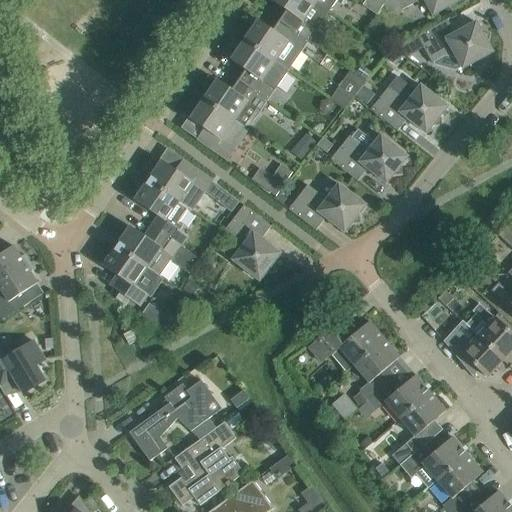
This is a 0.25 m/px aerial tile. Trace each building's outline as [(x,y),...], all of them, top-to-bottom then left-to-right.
[(279,21),(308,41),(309,41),(320,48),(328,37),(316,29),(328,11),(316,3),(311,0),(271,0),(271,1),(286,11),(279,21)] [(311,0),(316,3),(328,11),(335,0),(311,0)] [(377,15),(386,0),(366,0),(363,5),(377,15)] [(424,0),(433,15),(460,0),(396,0),(402,10),(420,0),(424,0)] [(447,20),(417,36),(432,63),(434,63),(435,64),(456,70),(462,67),(462,69),(493,52),(487,43),(489,34),(481,32),(476,22),(458,32),(455,34),(447,20)] [(275,62),(288,71),(308,41),(279,21),(272,31),(258,21),(247,36),(247,37),(245,41),(275,62)] [(412,39),(396,48),(407,57),(418,51),(412,39)] [(238,80),(268,101),(288,71),(275,62),(245,41),(242,45),(242,44),(231,60),(245,70),(238,80)] [(397,76),(390,86),(371,110),(397,131),(407,119),(426,134),(433,125),(442,124),(441,116),(448,107),(421,85),(416,91),(397,76)] [(203,101),(234,122),(237,117),(238,118),(248,103),(260,111),(268,101),(238,80),(232,90),(217,80),(206,96),(207,96),(203,101)] [(363,86),(355,95),(366,104),(373,95),(363,86)] [(336,91),(331,99),(344,109),(350,102),(336,91)] [(227,160),(235,149),(247,131),(234,122),(203,101),(201,104),(190,119),(205,130),(198,140),(227,160)] [(306,134),(300,142),(311,151),(317,143),(306,134)] [(350,136),(331,160),(342,169),(357,181),(367,169),(386,184),(393,175),(401,174),(401,166),(408,157),(392,145),(381,136),(374,144),(369,151),(362,145),(350,136)] [(323,138),(317,146),(326,153),(332,146),(323,138)] [(148,181),(178,202),(188,209),(191,211),(192,210),(204,191),(205,192),(212,181),(183,161),(176,171),(161,161),(150,176),(151,177),(148,181)] [(261,167),(253,178),(277,196),(294,173),(282,164),(273,176),(261,167)] [(188,236),(180,230),(183,226),(179,223),(188,209),(178,202),(148,181),(146,185),(145,184),(134,200),(158,217),(151,227),(180,247),(188,236)] [(326,218),(345,233),(352,224),(360,223),(359,214),(366,205),(338,184),(327,200),(308,185),(289,210),(316,231),(326,218)] [(232,260),(260,281),(266,272),(275,271),(274,262),(281,254),(262,239),(271,226),(244,205),(225,230),(244,245),(232,260)] [(180,247),(151,227),(144,236),(130,226),(119,242),(120,242),(117,246),(147,267),(160,276),(171,261),(190,274),(200,260),(180,247)] [(511,231),(506,226),(498,235),(511,248),(511,231)] [(0,281),(30,262),(25,255),(21,258),(13,246),(2,253),(0,249),(0,281)] [(113,250),(103,266),(118,276),(112,286),(140,306),(160,276),(147,267),(117,246),(114,250),(113,250)] [(30,262),(0,281),(0,304),(8,317),(31,302),(24,292),(38,283),(30,272),(34,269),(30,262)] [(511,296),(498,284),(491,291),(506,305),(511,310),(511,296)] [(447,292),(439,300),(447,307),(455,299),(447,292)] [(511,351),(511,333),(506,328),(494,318),(495,318),(480,304),(472,311),(487,325),(478,336),(510,365),(511,362),(511,360),(511,359),(511,353),(511,352),(511,351)] [(353,365),(354,366),(385,340),(369,322),(351,337),(347,332),(350,329),(342,319),(317,340),(329,356),(331,357),(332,356),(345,371),(353,365)] [(123,335),(129,345),(139,340),(134,329),(123,335)] [(506,369),(510,365),(478,336),(469,346),(453,332),(446,339),(487,378),(497,367),(501,371),(505,367),(506,369)] [(4,338),(0,340),(0,387),(14,379),(22,392),(23,394),(46,381),(36,365),(45,360),(34,341),(13,354),(4,338)] [(400,357),(385,340),(354,366),(369,383),(360,391),(360,392),(353,399),(361,407),(368,401),(388,384),(380,374),(400,357)] [(386,403),(400,420),(431,394),(415,376),(396,392),(388,384),(368,401),(377,411),(386,403)] [(159,411),(129,433),(150,461),(168,448),(160,438),(178,419),(191,432),(200,440),(216,429),(209,419),(212,417),(203,404),(213,397),(201,381),(187,391),(183,384),(165,397),(166,399),(169,404),(159,411)] [(342,418),(357,411),(349,393),(334,400),(342,418)] [(446,411),(431,394),(400,420),(415,437),(406,445),(413,454),(404,462),(405,463),(425,446),(434,438),(426,428),(446,411)] [(194,498),(200,506),(244,474),(232,457),(229,459),(222,449),(236,439),(230,430),(244,421),(238,413),(216,429),(200,440),(175,459),(183,470),(188,467),(194,476),(185,482),(182,477),(169,487),(183,506),(194,498)] [(425,446),(405,463),(413,472),(416,470),(431,487),(437,482),(468,455),(452,437),(433,454),(425,446)] [(483,473),(468,455),(437,482),(452,499),(442,507),(447,511),(455,511),(471,499),(463,490),(483,473)] [(268,511),(274,509),(253,480),(209,511),(268,511)] [(307,503),(298,510),(298,511),(319,511),(327,506),(312,485),(300,493),(307,503)] [(478,492),(471,499),(455,511),(508,511),(511,510),(511,506),(498,491),(486,502),(478,492)] [(93,498),(85,504),(90,511),(94,511),(100,508),(93,498)] [(81,499),(76,499),(65,511),(90,511),(85,504),(81,499)]
